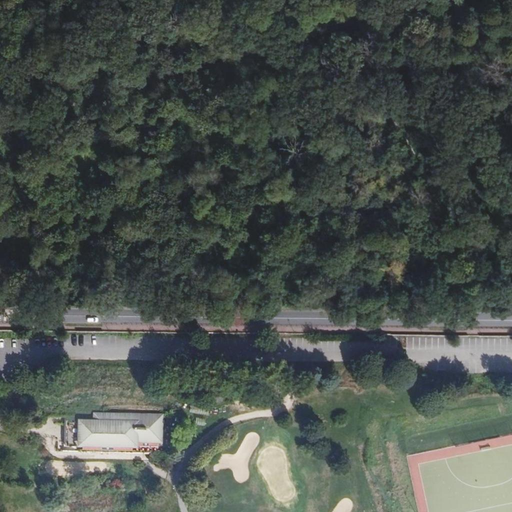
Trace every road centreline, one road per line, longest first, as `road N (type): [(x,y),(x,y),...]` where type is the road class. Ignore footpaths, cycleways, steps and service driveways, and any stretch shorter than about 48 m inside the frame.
road 1 (residential): [(511,320),(0,315)]
road 2 (track): [(389,15),(66,107),(0,117)]
road 3 (track): [(293,385),(286,406),(235,416),(188,452),(178,468),(184,511)]
